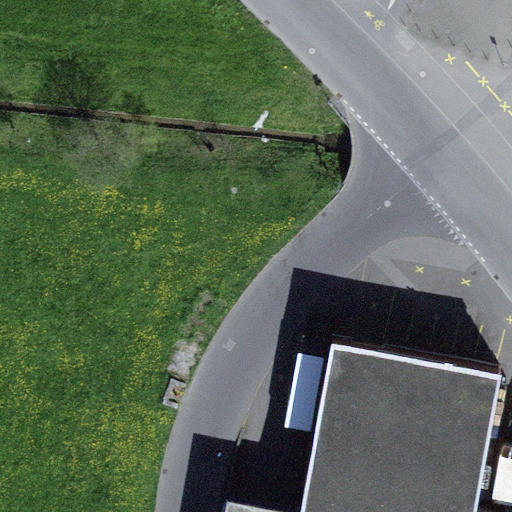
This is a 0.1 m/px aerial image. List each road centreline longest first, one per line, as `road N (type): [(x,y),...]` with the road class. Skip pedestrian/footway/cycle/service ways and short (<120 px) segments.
road 1 (residential): [(188,511),(202,428),(243,343),(314,264),(391,210),(452,180)]
road 2 (unclassified): [(452,180),(276,0)]
road 3 (track): [(511,110),(387,110)]
